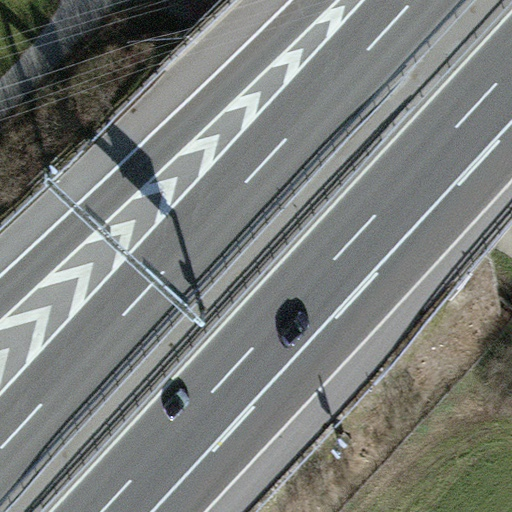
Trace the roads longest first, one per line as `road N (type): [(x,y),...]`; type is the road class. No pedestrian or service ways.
road 1 (motorway): [(409,0),(0,446)]
road 2 (motorway): [(104,511),(511,72)]
road 3 (motorway): [(312,0),(0,298)]
road 4 (track): [(511,227),(201,0)]
road 5 (track): [(102,0),(0,103)]
